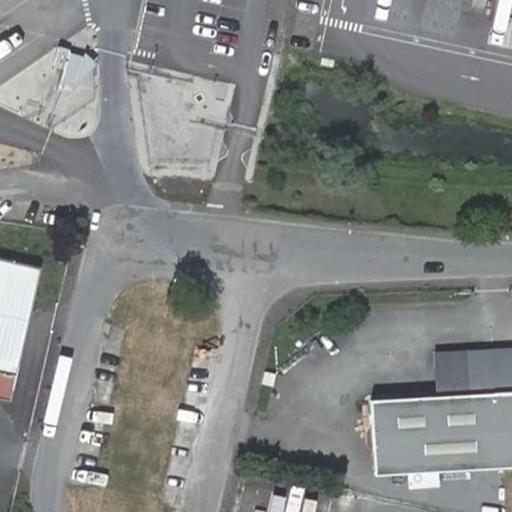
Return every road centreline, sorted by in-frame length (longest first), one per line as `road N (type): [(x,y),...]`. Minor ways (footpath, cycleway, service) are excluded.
road 1 (unclassified): [(256,255),(127,261),(100,287),(88,314),(52,511)]
road 2 (unclassified): [(200,511),(256,255)]
road 3 (unclassified): [(256,255),(511,259)]
